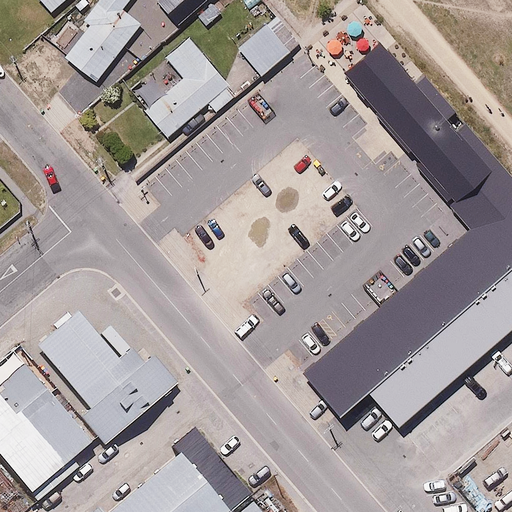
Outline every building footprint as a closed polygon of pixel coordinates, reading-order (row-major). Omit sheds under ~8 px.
[(40,0),(50,11),(62,0),(40,0)] [(129,0),(100,0),(81,25),(88,30),(65,60),(96,84),(140,27),(159,45),(203,9),(194,0),(187,0),(152,30),(121,12),(129,0)] [(287,52),(265,26),(237,50),(258,77),(287,52)] [(498,175),(374,30),(332,65),(456,210),(498,175)] [(235,95),(187,39),(163,60),(181,81),(141,116),(166,145),(209,107),(215,112),(235,95)] [(511,205),(330,365),(395,435),(511,330),(511,205)] [(113,361),(72,313),(32,347),(82,406),(74,413),(101,444),(173,382),(137,340),(113,361)] [(86,443),(22,366),(0,385),(0,461),(26,492),(86,443)] [(101,511),(225,511),(246,496),(194,435),(101,511)] [(472,511),(462,499),(446,511),(472,511)]
